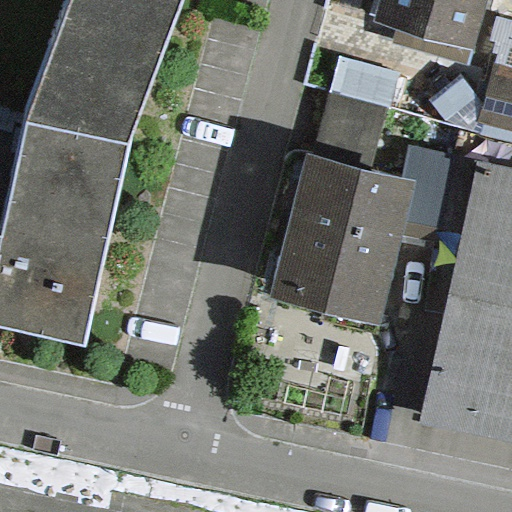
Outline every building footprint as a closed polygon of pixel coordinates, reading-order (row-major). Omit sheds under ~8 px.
[(71,0),(33,107),(133,125),(179,0),(71,0)] [(476,0),(388,0),(384,16),(412,24),(408,36),(462,51),(476,0)] [(511,73),(494,69),(483,111),(511,119),(511,73)] [(333,90),(323,128),(376,141),(386,103),(333,90)] [(9,216),(0,214),(0,309),(90,329),(133,125),(33,107),(9,216)] [(323,128),(316,156),(369,168),(376,141),(323,128)] [(369,168),(316,156),(285,286),(372,307),(397,203),(441,214),(455,156),(408,145),(400,176),(369,168)] [(469,220),(482,162),(455,156),(441,214),(469,220)] [(469,220),(427,414),(511,432),(511,167),(482,162),(469,220)]
